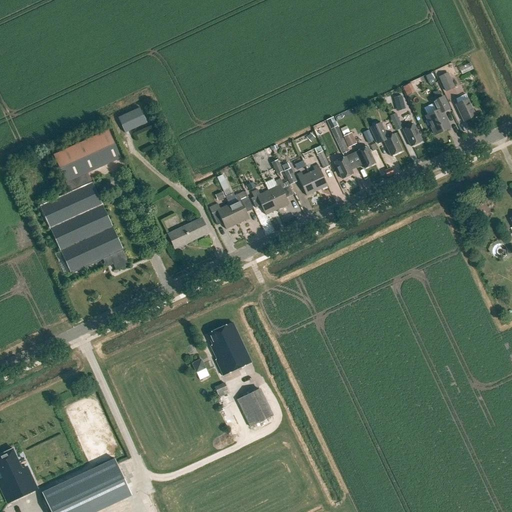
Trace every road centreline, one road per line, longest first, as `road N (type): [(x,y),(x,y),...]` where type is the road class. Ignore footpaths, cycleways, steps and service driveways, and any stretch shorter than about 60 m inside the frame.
road 1 (tertiary): [(0,367),(511,127)]
road 2 (track): [(511,118),(458,0)]
